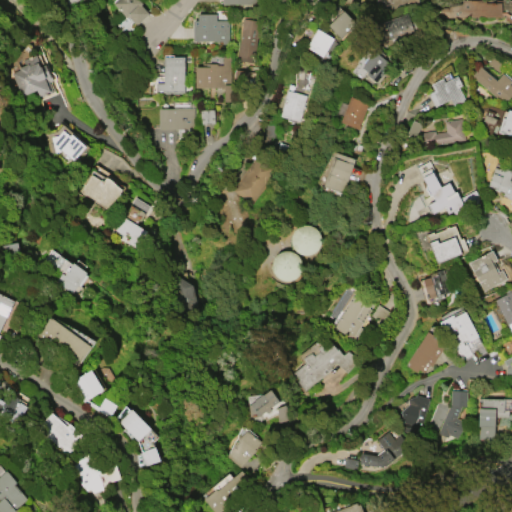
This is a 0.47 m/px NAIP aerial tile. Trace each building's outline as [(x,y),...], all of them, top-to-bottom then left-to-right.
[(112,3),(115,0),(139,0),(141,2),(139,4),(148,13),(135,24),(127,16),(125,17),(112,3)] [(389,0),(417,0),(417,10),(389,11),(389,0)] [(500,2),(500,16),(441,17),(441,9),(447,9),(447,4),(460,4),(460,0),(484,0),(484,2),(500,2)] [(342,9),(355,23),(340,38),(327,24),(342,9)] [(192,20),(196,20),(196,13),(215,13),(215,20),(227,20),(228,43),(221,43),(221,40),(192,40),(192,20)] [(406,13),(412,30),(378,42),(376,35),(374,35),(370,25),(406,13)] [(238,61),(243,18),(264,21),(258,63),(238,61)] [(321,56),(305,47),(316,28),(332,38),(331,39),(336,42),(331,51),(326,48),(321,56)] [(360,66),(376,47),(386,55),(383,59),(389,64),(375,81),(365,73),(367,72),(360,66)] [(20,95),(10,72),(18,69),(17,67),(23,64),(21,59),(34,54),(40,65),(44,63),(48,74),(49,73),(52,80),(48,81),(52,91),(38,97),(35,89),(20,95)] [(163,56),(183,56),(183,92),(154,92),(154,82),(163,82),(163,56)] [(194,87),(193,66),(201,66),(201,63),(215,63),(215,65),(221,64),(221,57),(229,57),(229,84),(231,84),(232,101),(223,101),(223,87),(194,87)] [(509,84),(511,86),(511,94),(504,104),(471,76),(480,65),(495,79),(501,72),(511,81),(509,84)] [(456,75),(461,85),(457,86),(464,99),(452,105),(449,98),(433,106),(427,95),(429,94),(428,92),(433,90),(429,83),(441,77),(443,81),(456,75)] [(279,115),(285,89),(305,94),(299,120),(279,115)] [(339,121),(342,114),(335,112),(340,101),(346,103),(349,95),(367,103),(358,125),(359,125),(358,129),(339,121)] [(487,109),(494,112),(493,116),(501,119),(502,117),(505,118),(508,109),(509,109),(510,106),(511,106),(511,132),(510,136),(498,131),(496,136),(480,130),(482,125),(481,124),(487,109)] [(158,128),(158,126),(156,126),(156,111),(157,111),(157,108),(193,107),(193,128),(158,128)] [(213,109),(214,123),(201,124),(200,110),(213,109)] [(422,146),(419,132),(433,130),(434,132),(445,131),(443,120),(460,117),(464,139),(422,146)] [(84,145),(72,159),(60,149),(58,150),(54,151),(50,136),(57,134),(61,129),(68,135),(70,133),(84,145)] [(322,185),(334,151),(354,158),(342,192),(322,185)] [(251,203),(232,190),(256,154),(275,167),(251,203)] [(500,166),(511,170),(511,173),(510,179),(511,180),(511,183),(511,199),(494,193),(496,189),(487,185),(495,166),(499,168),(500,166)] [(462,204),(456,208),(458,211),(453,213),(451,210),(446,213),(443,207),(431,213),(426,204),(433,200),(421,177),(431,171),(439,186),(447,182),(453,191),(455,190),(462,204)] [(121,189),(108,209),(79,191),(90,173),(102,181),(105,176),(111,180),(121,189)] [(134,196),(148,205),(144,212),(144,213),(137,225),(146,230),(135,248),(125,242),(129,236),(124,233),(123,235),(114,230),(122,216),(123,216),(127,209),(126,208),(134,196)] [(290,239),(291,245),(294,250),(299,253),(305,254),(311,253),(315,250),(319,245),(320,239),(318,234),(315,229),(310,225),(305,224),(299,226),(294,229),(291,234),(290,239)] [(435,263),(424,234),(432,231),(432,233),(445,228),(444,227),(447,225),(448,227),(453,225),(459,238),(461,237),(467,250),(435,263)] [(482,290),(475,278),(473,279),(470,274),(473,273),(467,262),(490,249),(496,259),(492,261),(497,271),(501,269),(506,278),(482,290)] [(270,266),(271,271),(274,275),(278,279),(283,280),(288,280),(293,278),(297,275),(300,270),(300,265),(299,260),(296,255),(292,252),(287,250),(282,250),(277,252),(273,256),(271,261),(270,266)] [(85,272),(84,273),(86,275),(78,286),(76,284),(70,292),(54,281),(60,273),(49,264),(54,257),(55,258),(58,254),(71,263),(72,262),(85,272)] [(427,298),(421,279),(429,276),(428,273),(442,269),(449,291),(442,293),(443,297),(436,299),(434,296),(427,298)] [(177,312),(198,308),(192,277),(171,281),(177,312)] [(331,326),(354,289),(374,302),(351,338),(331,326)] [(495,299),(511,291),(511,331),(508,324),(507,324),(495,299)] [(0,326),(0,293),(13,300),(0,326)] [(390,311),(376,304),(367,321),(382,329),(390,311)] [(438,321),(450,315),(451,317),(463,311),(476,336),(464,342),(470,354),(459,360),(438,321)] [(49,316),(90,345),(76,365),(35,336),(49,316)] [(426,331),(445,343),(430,366),(428,364),(423,372),(417,369),(416,371),(404,364),(415,347),(415,348),(426,331)] [(303,390),(295,381),(297,379),(292,372),(304,362),(301,358),(310,352),(313,355),(318,350),(316,347),(327,338),(335,348),(336,348),(342,354),(347,350),(351,354),(352,353),(358,358),(345,372),(334,361),(329,366),(331,368),(315,381),(314,381),(303,390)] [(86,399),(97,406),(103,397),(115,404),(108,417),(82,401),(70,381),(90,369),(102,389),(86,399)] [(278,400),(268,407),(270,410),(266,413),(264,411),(257,415),(248,416),(247,405),(253,400),(261,393),(262,394),(269,389),(278,400)] [(449,402),(450,390),(466,390),(465,405),(460,405),(455,417),(464,421),(457,438),(447,434),(446,437),(436,433),(437,431),(426,426),(436,401),(447,406),(449,402)] [(428,398),(419,433),(401,429),(401,423),(402,422),(399,411),(407,404),(407,399),(412,396),(413,396),(414,394),(428,398)] [(477,407),(479,407),(479,398),(503,398),(503,409),(507,409),(507,416),(495,416),(495,427),(493,427),(493,439),(477,439),(477,425),(477,407)] [(280,424),(291,420),(284,404),(274,408),(280,424)] [(118,421),(130,409),(149,428),(137,440),(118,421)] [(68,423),(78,431),(75,435),(80,440),(67,455),(34,426),(42,417),(44,418),(49,411),(66,425),(68,423)] [(239,467),(225,455),(236,438),(245,429),(260,441),(255,450),(239,467)] [(376,455),(383,449),(375,439),(386,431),(392,439),(399,434),(408,446),(392,458),(382,466),(358,462),(359,452),(376,455)] [(139,451),(153,446),(159,460),(145,465),(139,451)] [(113,455),(120,478),(102,483),(104,489),(82,495),(74,466),(113,455)] [(357,459),(355,469),(343,467),(345,457),(357,459)] [(14,511),(0,511),(0,475),(6,470),(16,481),(14,483),(27,498),(14,509),(16,511),(14,511)] [(202,497),(212,511),(213,511),(252,485),(241,470),(202,497)] [(329,511),(360,500),(364,511),(329,511)]
